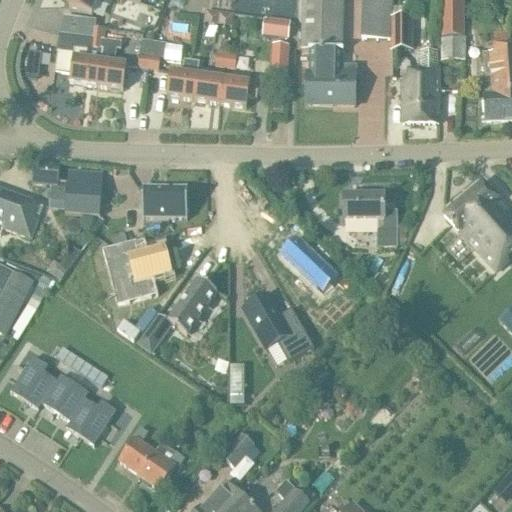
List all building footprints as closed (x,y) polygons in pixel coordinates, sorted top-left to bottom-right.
[(71,0),(68,10),(92,19),(97,4),(108,8),(111,0),(71,0)] [(309,55),(309,77),(306,77),(305,109),(355,110),(355,78),(341,77),(342,56),(343,0),(361,0),(361,43),(391,44),(391,20),(391,0),(301,0),(300,55),(309,55)] [(441,9),(441,40),(464,40),(464,0),(441,0),(441,9)] [(229,29),(232,16),(204,12),(201,25),(229,29)] [(260,20),(259,39),(288,40),(289,22),(260,20)] [(413,54),(413,20),(391,20),(391,54),(413,54)] [(84,24),(82,40),(103,43),(105,33),(93,32),(94,25),(84,24)] [(101,56),(103,43),(58,37),(56,54),(58,55),(75,57),(75,52),(101,56)] [(482,56),(484,99),(483,99),(484,112),(482,113),(482,115),(484,115),(484,127),(507,126),(505,84),(511,84),(511,71),(511,55),(511,37),(493,38),(494,56),(482,56)] [(459,41),(441,42),(441,45),(440,45),(441,65),(465,65),(465,41),(459,41)] [(101,56),(96,90),(123,94),(126,69),(114,67),(116,53),(120,53),(121,46),(104,43),(103,43),(101,56)] [(154,45),(142,43),(138,71),(149,73),(152,53),(154,45)] [(272,47),(270,74),(288,75),(290,48),(287,48),(287,45),(275,44),(274,47),(272,47)] [(154,45),(152,53),(149,73),(158,74),(160,62),(164,62),(166,47),(154,45)] [(58,55),(55,74),(71,76),(69,86),(96,90),(101,56),(75,52),(75,57),(58,55)] [(419,55),(419,68),(420,81),(403,81),(403,128),(438,128),(437,55),(419,55)] [(216,56),(214,69),(225,71),(226,57),(216,56)] [(226,57),(225,71),(235,72),(237,58),(226,57)] [(194,104),(197,80),(199,66),(184,64),(182,77),(170,76),(166,100),(194,104)] [(221,83),(199,80),(197,80),(194,104),(217,108),(221,83)] [(250,87),(227,84),(221,83),(217,108),(246,112),(247,102),(257,104),(259,90),(249,88),(250,87)] [(98,221),(101,190),(58,186),(59,169),(34,167),(31,190),(51,191),(49,206),(65,207),(64,219),(98,221)] [(511,218),(499,204),(493,199),(482,188),(444,219),(495,276),(507,265),(505,262),(511,254),(511,218)] [(187,195),(143,192),(140,223),(185,226),(187,195)] [(31,206),(0,194),(0,228),(4,230),(3,232),(31,243),(38,224),(26,219),(31,206)] [(343,200),(343,225),(377,225),(377,233),(376,234),(376,252),(397,252),(397,246),(406,245),(406,229),(397,229),(397,214),(385,215),(384,199),(343,200)] [(137,254),(135,244),(103,252),(106,267),(114,265),(124,307),(157,298),(153,281),(172,276),(164,247),(137,254)] [(298,244),(281,262),(325,304),(342,286),(298,244)] [(0,338),(6,342),(34,287),(0,269),(0,338)] [(187,338),(217,296),(198,282),(168,324),(187,338)] [(267,298),(242,313),(265,353),(276,346),(287,365),(311,351),(290,313),(279,319),(267,298)] [(511,310),(498,323),(511,339),(511,310)] [(37,312),(32,319),(42,326),(47,319),(37,312)] [(32,319),(28,325),(38,332),(42,326),(32,319)] [(138,346),(152,356),(172,329),(158,319),(138,346)] [(38,332),(28,325),(23,332),(32,339),(38,332)] [(39,358),(38,357),(14,391),(15,392),(15,391),(28,400),(47,373),(51,368),(38,359),(39,358)] [(47,373),(28,400),(40,409),(40,410),(41,410),(45,404),(60,383),(47,373)] [(66,377),(65,376),(60,383),(45,404),(59,413),(78,387),(65,378),(66,377)] [(88,402),(92,396),(91,395),(91,396),(78,387),(59,413),(73,423),(88,402)] [(153,394),(146,390),(142,396),(152,403),(156,397),(153,394)] [(152,403),(142,396),(137,403),(147,410),(152,403)] [(73,423),(68,430),(69,431),(70,430),(82,439),(101,412),(88,402),(73,423)] [(147,410),(137,403),(133,409),(142,416),(146,411),(147,410)] [(101,412),(82,439),(94,447),(94,448),(95,449),(119,415),(118,414),(118,415),(105,406),(101,412)] [(133,436),(111,460),(151,497),(173,474),(133,436)] [(221,460),(235,474),(253,454),(252,453),(238,440),(221,460)] [(201,511),(225,511),(238,498),(245,490),(235,482),(229,490),(225,486),(201,511)] [(286,486),(275,496),(284,504),(276,511),(305,511),(310,507),(309,507),(311,505),(312,506),(312,505),(311,504),(315,500),(301,487),(295,494),(286,486)] [(253,511),(238,498),(225,511),(253,511)]
